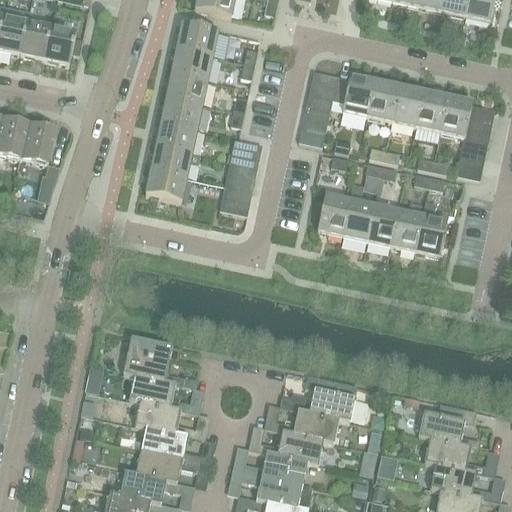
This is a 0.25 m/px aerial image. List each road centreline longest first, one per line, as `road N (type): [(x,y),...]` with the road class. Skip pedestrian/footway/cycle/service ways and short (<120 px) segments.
road 1 (residential): [(257,257),(304,40),(511,79)]
road 2 (residential): [(2,511),(47,303)]
road 3 (residential): [(257,257),(66,215)]
road 4 (residential): [(486,323),(511,193)]
